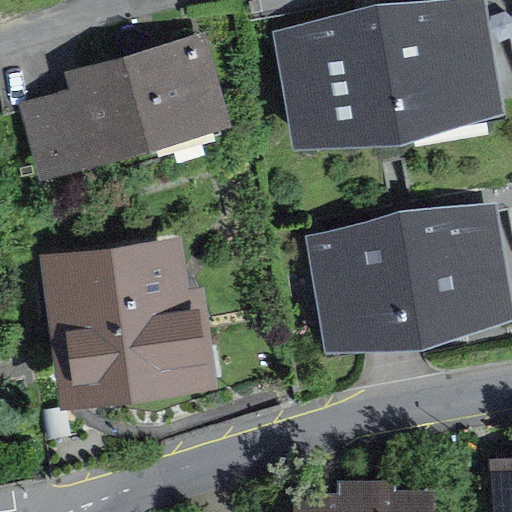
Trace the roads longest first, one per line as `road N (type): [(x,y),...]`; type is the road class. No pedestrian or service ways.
road 1 (residential): [(108,511),(145,481),(201,460),(335,420),(511,384)]
road 2 (residential): [(144,0),(0,40)]
